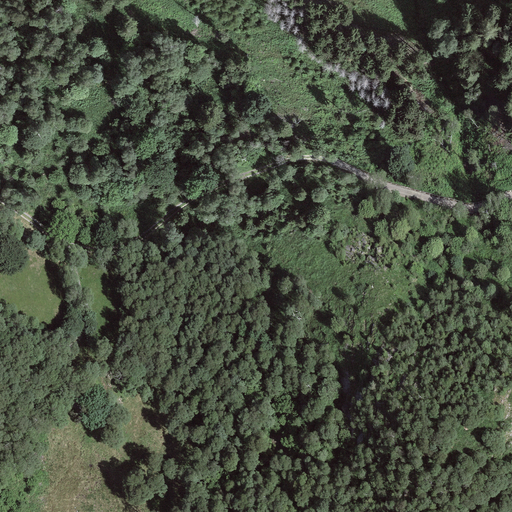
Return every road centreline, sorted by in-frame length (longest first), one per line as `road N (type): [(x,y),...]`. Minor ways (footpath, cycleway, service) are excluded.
road 1 (track): [(511,197),(486,208),(457,206),(340,163),(298,157),(203,192),(138,238),(103,250),(58,238),(0,198)]
road 2 (track): [(158,511),(161,500),(81,356),(73,245)]
